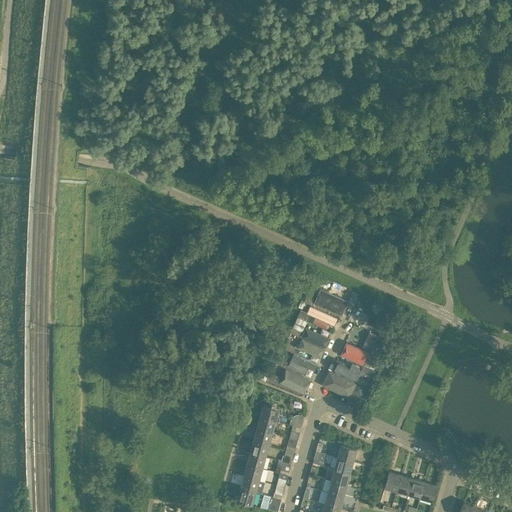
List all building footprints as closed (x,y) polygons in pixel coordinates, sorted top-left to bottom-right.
[(350,301),(323,289),(316,305),(343,317),(350,301)] [(314,299),(307,295),(304,301),(314,306),(317,300),(314,299)] [(338,320),(309,306),(306,312),(314,315),(311,320),(333,331),(338,320)] [(309,315),(300,311),(297,316),(307,321),(309,315)] [(365,320),(387,329),(390,321),(369,312),(365,320)] [(354,325),(349,335),(370,346),(375,335),(354,325)] [(290,332),(300,336),(302,331),(292,326),(290,332)] [(378,335),(388,339),(390,334),(380,329),(378,335)] [(329,340),(310,331),(306,338),(325,347),(329,340)] [(325,351),(302,340),(298,347),(322,358),(325,351)] [(295,346),(286,342),(285,342),(283,347),(292,352),(295,346)] [(368,352),(347,342),(342,351),(363,362),(368,352)] [(371,350),(380,355),(383,349),(373,345),(371,350)] [(294,355),(289,366),(314,378),(319,367),(294,355)] [(288,362),(278,357),(276,363),(285,367),(288,362)] [(339,358),(334,369),(351,377),(356,366),(339,358)] [(363,366),(373,370),(376,364),(366,360),(363,366)] [(268,378),(278,383),(281,377),(271,372),(268,378)] [(312,383),(288,372),(282,385),(306,396),(312,383)] [(356,381),(366,386),(369,380),(359,375),(356,381)] [(351,385),(332,376),(327,387),(346,396),(351,385)] [(359,401),(362,395),(352,391),(349,397),(359,401)] [(346,404),(356,408),(359,402),(359,401),(350,397),(347,403),(346,404)] [(263,404),(260,416),(275,420),(279,408),(263,404)] [(272,432),(275,420),(260,416),(256,427),(272,432)] [(269,444),(272,432),(256,427),(253,439),(269,444)] [(265,456),(269,444),(253,439),(250,451),(265,456)] [(341,443),(337,456),(353,460),(356,447),(341,443)] [(262,467),(265,456),(250,451),(246,463),(262,467)] [(293,455),(285,453),(284,455),(282,454),(281,460),(291,463),(293,455)] [(349,472),(353,460),(337,456),(334,468),(349,472)] [(259,479),(262,467),(246,463),(243,475),(259,479)] [(346,484),(349,472),(334,468),(331,479),(346,484)] [(384,487),(396,490),(401,474),(389,471),(384,487)] [(413,478),(401,474),(396,490),(408,494),(413,478)] [(255,491),(259,479),(243,475),(240,486),(255,491)] [(420,497),(424,481),(413,478),(408,494),(420,497)] [(343,496),(346,484),(331,479),(328,491),(343,496)] [(436,485),(424,481),(420,497),(432,500),(436,485)] [(252,503),(255,491),(240,486),(236,499),(252,503)] [(340,508),(343,496),(328,491),(324,503),(340,508)] [(270,495),(267,507),(278,510),(280,502),(272,500),(273,496),(270,495)] [(458,511),(473,511),(476,507),(464,501),(458,511)] [(338,511),(340,508),(324,503),(321,511),(338,511)]
